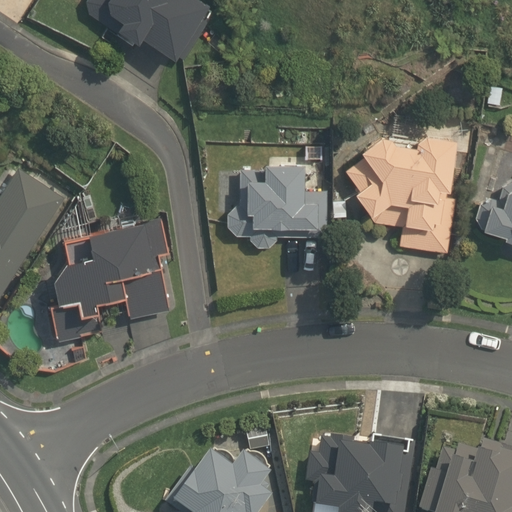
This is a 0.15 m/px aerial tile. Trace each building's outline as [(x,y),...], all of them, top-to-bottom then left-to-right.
[(203,0),(87,0),(85,4),(173,66),(215,8),(203,0)] [(449,253),(465,130),(421,125),(418,144),(403,142),(397,133),(343,170),(379,222),(403,225),(400,247),(449,253)] [(0,289),(66,197),(14,160),(0,179),(0,289)] [(286,228),(286,227),(325,228),(326,189),(309,188),(310,163),(243,160),(241,207),(239,207),(237,207),(235,208),(234,209),(232,210),(231,211),(230,212),(229,214),(228,215),(227,217),(227,219),(227,221),(227,222),(227,224),(227,226),(228,228),(229,229),(230,231),(231,232),(233,233),(234,234),(236,235),(238,235),(239,236),(241,236),(243,236),(245,235),(247,235),(248,234),(250,233),(250,234),(251,236),(251,237),(252,239),(253,240),(254,241),(255,243),(256,244),(258,244),(259,245),(260,246),(262,247),(263,247),(265,247),(267,247),(268,247),(270,247),(271,247),(273,247),(274,246),(276,245),(277,245),(278,244),(280,243),(281,242),(282,240),(283,239),(284,238),(284,236),(285,235),(285,233),(286,232),(286,230),(286,228)] [(511,246),(511,188),(507,203),(487,196),(474,234),(511,246)] [(177,310),(164,218),(68,231),(72,258),(57,260),(63,297),(53,298),(59,342),(90,337),(87,316),(111,312),(109,299),(127,296),(130,316),(177,310)] [(316,488),(314,511),(409,511),(415,443),(320,436),(318,456),(306,455),(304,487),(316,488)] [(483,452),(446,438),(421,505),(438,511),(511,511),(511,445),(489,436),(483,452)] [(214,447),(166,505),(173,511),(266,511),(277,499),(267,490),(280,474),(253,452),(240,468),(214,447)]
